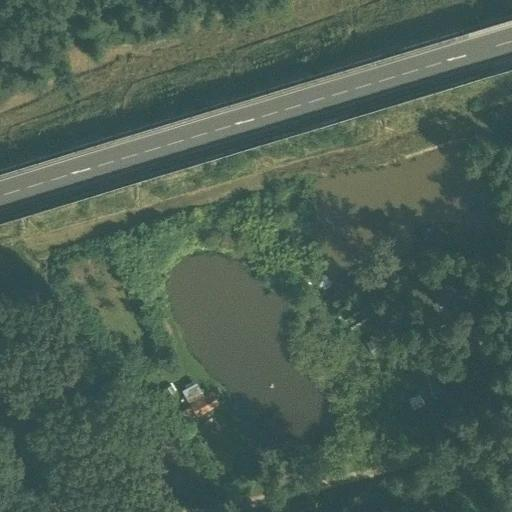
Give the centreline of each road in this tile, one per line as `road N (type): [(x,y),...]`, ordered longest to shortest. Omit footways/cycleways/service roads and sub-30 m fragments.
road 1 (primary): [(0,191),(511,34)]
road 2 (track): [(511,432),(202,511)]
